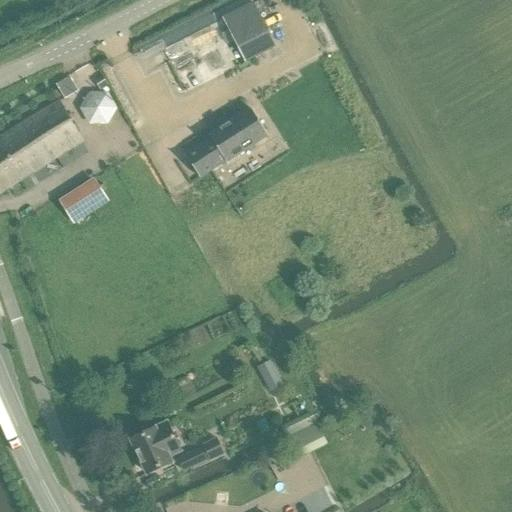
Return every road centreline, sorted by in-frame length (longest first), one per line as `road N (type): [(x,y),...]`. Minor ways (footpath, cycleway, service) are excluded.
road 1 (unclassified): [(0,78),(162,0)]
road 2 (primary): [(48,511),(0,398)]
